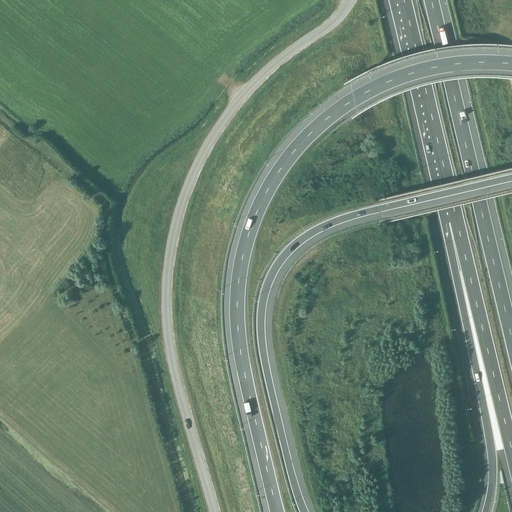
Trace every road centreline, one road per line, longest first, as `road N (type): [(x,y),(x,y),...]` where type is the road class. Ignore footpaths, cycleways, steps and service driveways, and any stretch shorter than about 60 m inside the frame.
road 1 (motorway): [(511,63),(455,63),(372,88),(309,135),(264,195),(244,248),(236,304),(276,511)]
road 2 (unclassified): [(215,511),(172,359),(167,291),(174,232),(191,176),(229,113),(350,0)]
road 3 (motorway): [(304,511),(262,334),(271,276),(295,245),(330,223),(511,178)]
road 4 (motorway): [(511,338),(431,0)]
road 5 (motorway): [(456,218),(461,303),(491,452),(485,511)]
road 6 (motorway): [(456,218),(511,453)]
road 7 (motorway): [(404,0),(456,218)]
